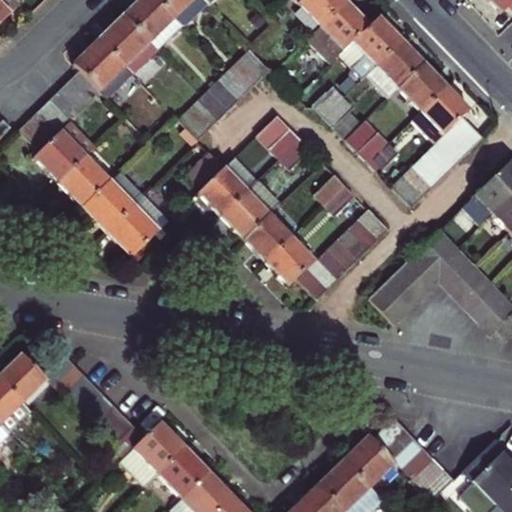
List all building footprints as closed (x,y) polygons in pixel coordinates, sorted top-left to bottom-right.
[(0,0),(0,14),(9,5),(4,0),(0,0)] [(183,33),(175,24),(150,0),(143,0),(123,21),(158,58),(183,33)] [(199,0),(150,0),(175,24),(199,0)] [(199,0),(175,24),(183,33),(208,8),(199,0)] [(199,0),(208,8),(210,10),(219,0),(199,0)] [(291,0),(321,31),(346,7),(338,0),(291,0)] [(511,0),(485,0),(503,17),(509,11),(511,13),(511,0)] [(334,66),(338,61),(369,31),(346,7),(321,31),(311,41),(334,66)] [(134,82),(158,58),(123,21),(98,45),(126,73),(134,82)] [(369,79),(403,45),(379,22),(369,31),(338,61),(362,86),(369,79)] [(101,98),(126,73),(98,45),(73,70),(80,76),(101,98)] [(400,92),(425,68),(403,45),(369,79),(391,102),(400,92)] [(235,65),(257,87),(267,76),(246,55),(235,65)] [(257,87),(235,65),(226,75),(247,96),(257,87)] [(449,92),(425,68),(400,92),(423,116),(449,92)] [(101,98),(109,106),(134,82),(126,73),(101,98)] [(237,106),(247,96),(226,75),(225,75),(216,85),(237,106)] [(91,108),(101,98),(80,76),(69,87),(91,108)] [(226,117),(237,106),(216,85),(205,95),(226,117)] [(69,87),(60,96),(81,117),(91,108),(69,87)] [(345,103),(333,91),(313,111),(324,123),(345,103)] [(464,120),(471,114),(449,92),(423,116),(412,128),(434,150),(444,140),(454,130),(464,120)] [(195,105),(216,127),(226,117),(205,95),(200,100),(195,105)] [(60,96),(49,106),(71,128),(71,127),(81,117),(60,96)] [(352,116),(355,113),(345,103),(324,123),(334,133),(352,116)] [(216,127),(195,105),(185,115),(206,136),(216,127)] [(61,137),(62,137),(71,128),(49,106),(39,116),(61,137)] [(206,136),(185,115),(175,124),(188,138),(197,146),(206,136)] [(39,116),(29,126),(50,148),(61,137),(39,116)] [(352,116),(334,133),(347,145),(364,128),(352,116)] [(475,151),(484,142),(464,120),(454,130),(475,151)] [(278,121),(256,143),(269,155),(291,134),(278,121)] [(364,128),(347,145),(358,157),(380,136),(368,124),(364,128)] [(29,126),(18,136),(40,158),(50,148),(29,126)] [(71,128),(62,137),(86,162),(96,152),(71,127),(71,128)] [(465,161),(475,151),(454,130),(444,140),(465,161)] [(302,145),(291,134),(269,155),(280,166),(302,145)] [(358,157),(370,168),(391,148),(380,136),(358,157)] [(61,137),(50,148),(40,158),(35,163),(59,189),(86,162),(62,137),(61,137)] [(199,149),(197,146),(188,138),(185,141),(196,152),(199,149)] [(465,161),(444,140),(434,150),(455,171),(465,161)] [(280,166),(291,177),(313,155),(302,145),(280,166)] [(380,178),(401,158),(391,148),(370,168),(380,178)] [(455,171),(434,150),(424,160),(445,181),(455,171)] [(203,195),(224,174),(209,159),(188,181),(203,195)] [(434,191),(445,181),(424,160),(414,170),(434,191)] [(110,186),(86,162),(59,189),(83,213),(110,186)] [(198,200),(222,224),(260,186),(236,163),(224,174),(203,195),(198,200)] [(511,165),(500,176),(490,186),(465,211),(482,229),(494,216),(511,198),(511,165)] [(434,191),(414,170),(403,181),(424,201),(434,191)] [(108,239),(135,212),(144,203),(119,177),(110,186),(83,213),(108,239)] [(316,200),(326,211),(347,190),(337,179),(316,200)] [(393,191),(413,212),(424,201),(403,181),(393,191)] [(222,224),(244,246),(271,220),(282,209),(260,186),(222,224)] [(337,222),(358,201),(347,190),(326,211),(337,222)] [(511,198),(494,216),(511,234),(511,198)] [(160,238),(170,228),(144,203),(135,212),(160,238)] [(294,243),(304,232),(282,209),(271,220),(294,243)] [(133,264),(160,238),(135,212),(108,239),(133,264)] [(392,234),(371,213),(360,223),(381,244),(392,234)] [(267,269),(294,243),(271,220),(244,246),(267,269)] [(381,244),(360,223),(350,233),(371,254),(381,244)] [(371,254),(350,233),(340,243),(361,264),(371,254)] [(439,236),(415,259),(433,277),(441,285),(465,262),(439,236)] [(298,285),(309,274),(317,266),(294,243),(267,269),(290,292),(298,285)] [(361,264),(340,243),(329,254),(350,275),(361,264)] [(350,275),(329,254),(319,264),(340,285),(350,275)] [(433,277),(415,259),(406,268),(432,294),(441,285),(433,277)] [(465,262),(441,285),(452,295),(475,272),(465,262)] [(319,264),(317,266),(309,274),(330,295),(340,285),(319,264)] [(420,305),(432,294),(406,268),(405,269),(395,279),(420,305)] [(486,283),(475,272),(452,295),(462,306),(486,283)] [(330,295),(309,274),(298,285),(318,306),(330,295)] [(408,317),(420,305),(395,279),(385,288),(383,291),(408,317)] [(462,306),(473,317),(497,294),(493,290),(486,283),(462,306)] [(396,329),(408,317),(383,291),(374,299),(370,303),(396,329)] [(473,317),(484,328),(507,305),(497,294),(473,317)] [(498,334),(511,319),(511,309),(507,305),(484,328),(494,337),(498,334)] [(511,319),(498,334),(509,345),(511,342),(511,319)] [(0,382),(23,407),(47,384),(42,379),(21,357),(0,375),(0,382)] [(52,389),(75,368),(65,357),(42,379),(47,384),(52,389)] [(52,389),(62,400),(85,378),(75,368),(52,389)] [(62,400),(71,410),(95,388),(85,378),(62,400)] [(32,416),(23,407),(0,382),(0,429),(8,438),(32,416)] [(71,410),(81,421),(104,398),(95,388),(71,410)] [(81,421),(91,431),(114,408),(104,398),(81,421)] [(91,431),(100,441),(124,418),(114,408),(91,431)] [(100,441),(110,452),(134,429),(124,418),(100,441)] [(371,441),(381,451),(402,431),(392,421),(371,441)] [(154,478),(184,450),(160,425),(145,440),(120,463),(117,465),(141,490),(154,478)] [(0,429),(0,445),(8,438),(0,429)] [(120,463),(145,440),(134,429),(110,452),(120,463)] [(391,462),(412,441),(402,431),(381,451),(391,462)] [(393,464),(391,462),(381,451),(371,441),(367,437),(340,463),(366,490),(393,464)] [(393,464),(401,472),(422,452),(412,441),(391,462),(393,464)] [(511,493),(511,466),(509,462),(511,460),(493,442),(464,470),(499,506),(511,493)] [(154,478),(178,503),(208,475),(184,450),(154,478)] [(401,472),(411,482),(432,462),(422,452),(401,472)] [(411,482),(421,493),(442,473),(432,462),(411,482)] [(366,490),(340,463),(315,487),(338,511),(367,511),(378,502),(366,490)] [(492,511),(499,506),(464,470),(453,481),(482,511),(492,511)] [(431,503),(452,482),(442,473),(421,493),(431,503)] [(217,511),(231,499),(208,475),(178,503),(168,511),(217,511)] [(338,511),(315,487),(290,511),(338,511)] [(511,511),(511,493),(499,506),(492,511),(511,511)] [(242,511),(231,499),(217,511),(242,511)]
